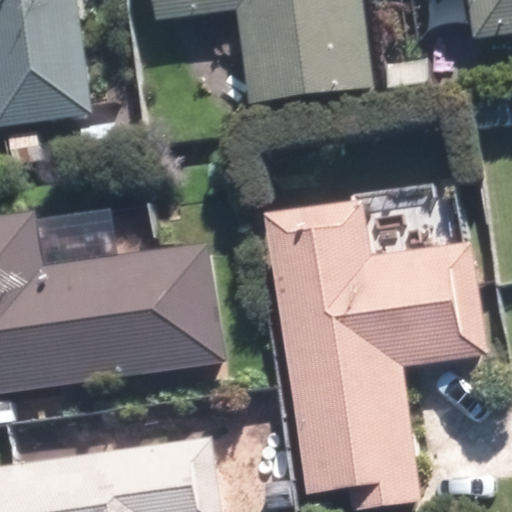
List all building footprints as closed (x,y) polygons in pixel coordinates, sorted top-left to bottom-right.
[(99,122),(84,0),(0,0),(0,131),(9,131),(13,161),(50,156),(46,128),(99,122)] [(381,90),(370,0),(155,0),(159,23),(241,13),(252,106),(381,90)] [(511,33),(511,0),(475,0),(480,38),(511,33)] [(439,59),(388,64),(393,114),(445,109),(439,59)] [(488,357),(473,245),(374,259),(366,199),(271,212),(309,496),(334,493),(336,511),(361,511),(428,503),(409,367),(488,357)] [(234,366),(218,244),(48,267),(41,213),(0,218),(0,425),(24,422),(21,395),(234,366)] [(229,511),(219,441),(0,472),(0,511),(229,511)]
